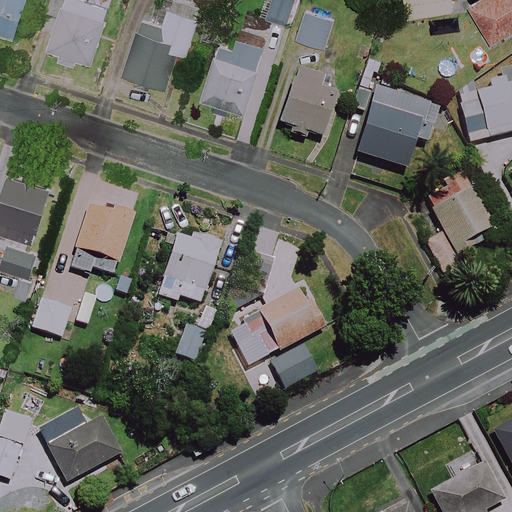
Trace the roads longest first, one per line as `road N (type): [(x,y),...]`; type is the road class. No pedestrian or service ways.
road 1 (residential): [(0,106),(290,201),(333,223),(366,256),(437,371)]
road 2 (primary): [(437,371),(264,464)]
